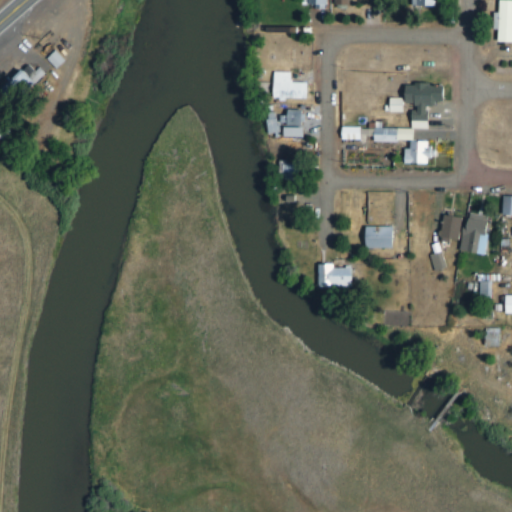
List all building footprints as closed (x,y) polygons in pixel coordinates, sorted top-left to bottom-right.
[(511,0),(505,0),(504,13),(498,13),(497,28),(504,28),(503,40),(511,41),(511,0)] [(62,60),(53,50),(44,58),(54,69),(62,60)] [(66,51),(57,58),(67,68),(75,61),(66,51)] [(43,74),(36,67),(33,70),(25,62),(8,78),(23,93),(43,74)] [(29,71),(4,94),(16,107),(41,83),(29,71)] [(302,71),(302,81),(316,81),(316,98),(284,98),(284,71),(302,71)] [(436,119),(420,119),(420,110),(425,110),(425,103),(413,103),(413,86),(421,86),(421,83),(436,83),(436,87),(451,87),(451,100),(441,100),(441,105),(432,105),(432,110),(435,109),(436,119)] [(411,98),(411,112),(398,112),(398,98),(411,98)] [(297,108),(310,109),(310,114),(313,114),(313,122),(309,122),(309,126),(296,126),(296,122),(291,122),(292,116),(297,116),(297,108)] [(283,125),(300,126),(300,110),(284,110),(283,125)] [(22,132),(11,145),(0,135),(0,131),(8,122),(22,132)] [(280,137),(300,137),(300,127),(280,127),(280,137)] [(370,127),(370,140),(352,140),(352,127),(370,127)] [(384,128),(383,142),(405,142),(405,128),(384,128)] [(420,140),(420,149),(412,149),(412,163),(437,164),(437,141),(420,140)] [(291,159),(299,159),(299,164),(314,164),(313,181),(291,180),(291,159)] [(275,179),(290,179),(291,161),(276,160),(275,179)] [(511,215),(511,196),(500,196),(499,215),(511,215)] [(438,239),(446,240),(446,239),(457,240),(458,217),(439,215),(438,239)] [(453,215),(449,238),(465,241),(469,217),(453,215)] [(476,218),(470,250),(490,254),(496,222),(476,218)] [(361,248),(389,249),(389,227),(361,226),(361,248)] [(402,226),(402,248),(377,248),(377,226),(402,226)] [(428,255),(433,271),(444,267),(439,251),(428,255)] [(344,263),(330,263),(330,287),(361,288),(362,269),(344,268),(344,263)] [(502,280),(502,303),(491,303),(491,280),(502,280)] [(490,281),(477,281),(477,300),(489,300),(490,281)] [(501,313),(511,313),(511,295),(502,295),(501,313)]
